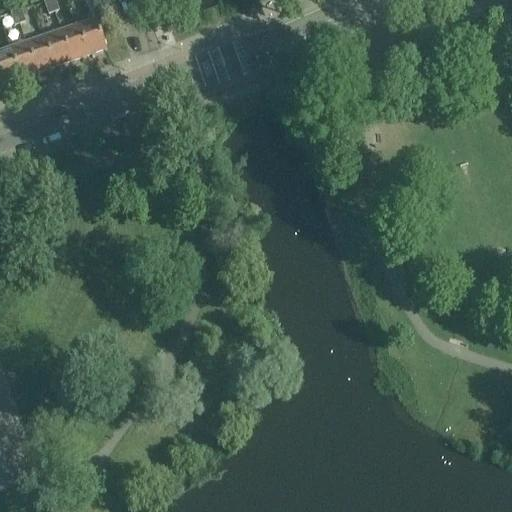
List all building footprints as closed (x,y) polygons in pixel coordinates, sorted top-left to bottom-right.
[(58,7),(56,2),(46,5),(48,10),(58,7)] [(59,13),(58,7),(48,10),(50,16),(59,13)] [(23,19),(21,14),(10,17),(12,23),(23,19)] [(25,25),(23,19),(12,23),(14,28),(25,25)] [(106,52),(96,22),(78,28),(88,58),(106,52)] [(88,58),(78,28),(61,34),(71,64),(88,58)] [(71,64),(61,34),(44,40),(54,69),(71,64)] [(54,69),(44,40),(27,46),(37,75),(54,69)] [(37,75),(27,46),(10,51),(20,81),(37,75)] [(20,81),(10,51),(0,54),(0,78),(3,87),(20,81)]
